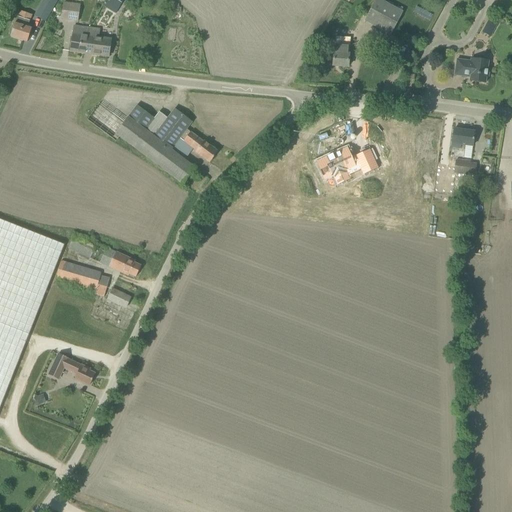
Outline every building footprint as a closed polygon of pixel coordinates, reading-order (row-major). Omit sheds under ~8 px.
[(42,0),(38,9),(49,15),(58,0),(42,0)] [(380,0),(375,0),(364,21),(391,35),(403,12),(380,0)] [(61,20),(78,22),(80,4),(63,2),(61,20)] [(10,36),(27,42),(31,29),(27,29),(32,15),(21,11),(16,18),(10,36)] [(488,20),(481,32),(491,37),(497,25),(488,20)] [(70,51),(84,53),(87,37),(88,37),(89,28),(74,26),(70,51)] [(84,53),(91,54),(108,57),(111,40),(98,38),(99,30),(89,28),(88,37),(87,37),(84,53)] [(333,66),(348,67),(350,46),(349,46),(350,38),(336,37),(335,45),(334,53),(333,66)] [(457,60),(456,66),(454,75),(470,78),(470,81),(485,83),(486,77),(488,77),(489,69),(487,69),(488,62),(473,59),(472,62),(457,60)] [(184,160),(192,148),(184,143),(191,133),(186,130),(192,122),(175,109),(167,118),(159,112),(154,118),(137,105),(125,123),(99,104),(86,121),(115,143),(119,138),(182,184),(194,168),(184,160)] [(472,148),(474,132),(454,129),(450,156),(463,158),(465,147),(472,148)] [(191,133),(184,143),(192,148),(197,151),(196,153),(209,163),(217,152),(204,142),(203,142),(191,133)] [(378,168),(369,150),(356,156),(355,155),(355,156),(351,157),(347,149),(317,162),(325,180),(333,176),(345,171),(347,176),(348,176),(361,170),(363,175),(378,168)] [(448,173),(474,177),(476,164),(470,163),(470,161),(450,159),(448,173)] [(0,219),(0,408),(64,245),(0,219)] [(129,274),(136,277),(141,266),(134,263),(135,261),(116,252),(75,234),(68,248),(128,276),(129,274)] [(57,279),(96,290),(97,290),(96,294),(105,297),(110,279),(101,276),(102,273),(62,261),(57,279)] [(497,262),(474,263),(475,338),(473,338),(474,402),(500,402),(497,262)] [(130,298),(113,289),(108,300),(125,308),(130,298)] [(75,379),(89,386),(95,374),(89,371),(90,370),(81,365),(81,366),(68,359),(58,354),(49,375),(58,379),(64,368),(77,374),(75,379)]
